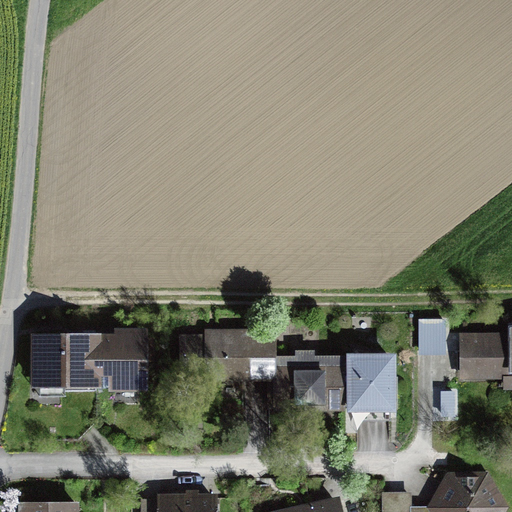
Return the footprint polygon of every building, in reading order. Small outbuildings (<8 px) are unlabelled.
[(418,356),(445,356),(446,322),(419,321),(418,356)] [(511,323),(504,325),(505,333),(460,332),(460,377),(511,377),(511,323)] [(270,377),(271,329),(207,328),(207,336),(179,335),(179,375),(270,377)] [(95,391),(94,335),(61,336),(26,336),(26,391),(95,391)] [(94,335),(95,391),(136,390),(135,335),(94,335)] [(390,409),(389,351),(345,352),(346,410),(390,409)] [(337,354),(277,356),(278,409),(338,408),(337,354)] [(500,511),(504,507),(486,476),(450,476),(432,507),(435,511),(500,511)] [(72,511),(72,495),(16,495),(16,511),(72,511)] [(147,495),(146,511),(213,511),(213,496),(147,495)] [(435,511),(432,507),(411,507),(411,497),(383,497),(382,511),(435,511)] [(294,511),(338,511),(336,502),(294,511)]
